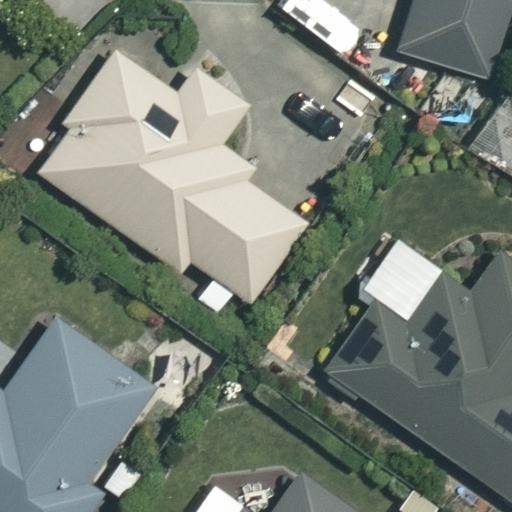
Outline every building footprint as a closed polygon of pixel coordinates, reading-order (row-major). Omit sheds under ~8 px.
[(399,0),(386,56),(483,80),(502,0),(399,0)] [(165,90),(100,45),(21,161),(176,267),(183,256),(245,298),(298,220),(199,152),(234,99),(182,64),(165,90)] [(511,256),(488,240),(456,287),(429,269),(395,319),(363,297),(316,368),(511,500),(511,256)] [(140,382),(39,313),(0,371),(0,511),(70,511),(87,487),(74,479),(140,382)] [(352,511),(270,454),(229,511),(352,511)]
